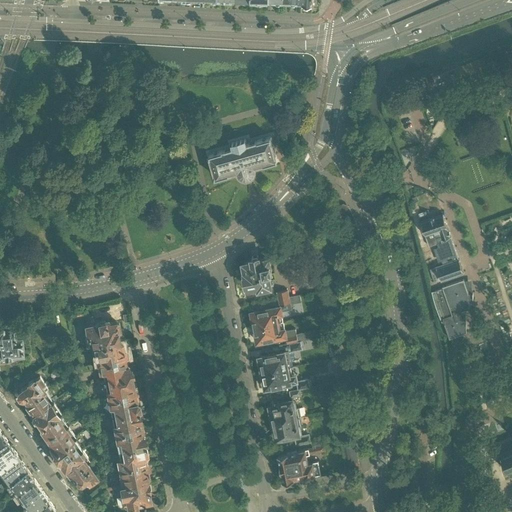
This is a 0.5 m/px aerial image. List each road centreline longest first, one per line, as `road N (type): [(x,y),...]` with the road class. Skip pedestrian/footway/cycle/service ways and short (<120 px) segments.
road 1 (tertiary): [(369,0),(341,21),(281,32),(81,22)]
road 2 (residential): [(265,497),(216,250)]
road 3 (residential): [(380,475),(399,324),(380,236)]
road 4 (tertiary): [(339,135),(359,61),(510,0)]
road 5 (residential): [(137,278),(182,511)]
road 6 (tertiary): [(471,0),(342,59),(325,131)]
road 7 (tertiary): [(137,278),(0,298)]
road 8 (residential): [(0,406),(75,511)]
